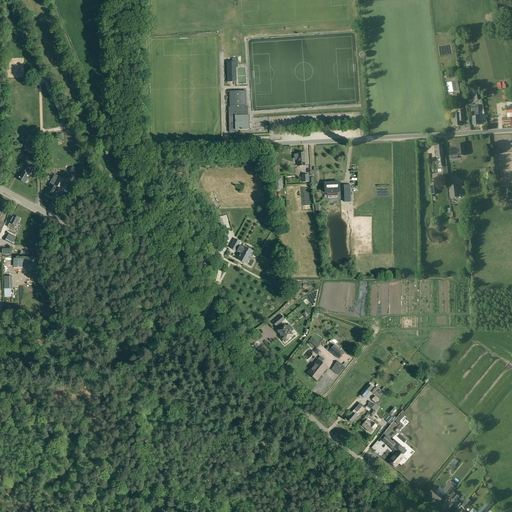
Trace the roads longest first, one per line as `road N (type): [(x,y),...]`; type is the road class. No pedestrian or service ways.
road 1 (unclassified): [(56,219),(91,189),(165,148),(511,129)]
road 2 (unclassified): [(420,511),(148,276),(56,219)]
road 3 (track): [(0,371),(118,385),(197,408),(258,438),(359,511)]
road 4 (track): [(129,388),(130,511)]
